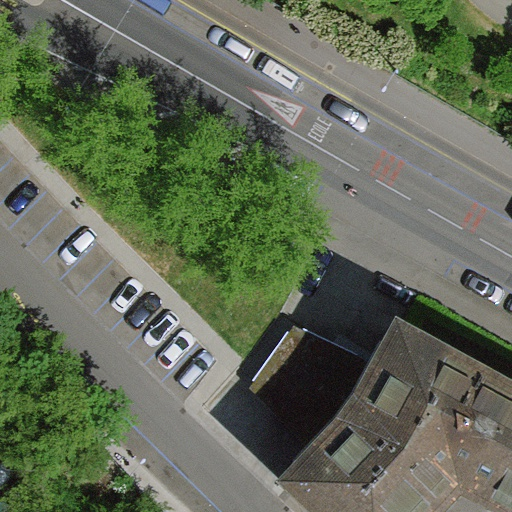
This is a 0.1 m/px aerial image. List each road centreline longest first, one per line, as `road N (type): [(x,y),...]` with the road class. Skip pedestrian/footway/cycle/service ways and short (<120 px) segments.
road 1 (tertiary): [(511,249),(65,0)]
road 2 (residential): [(235,511),(0,269)]
